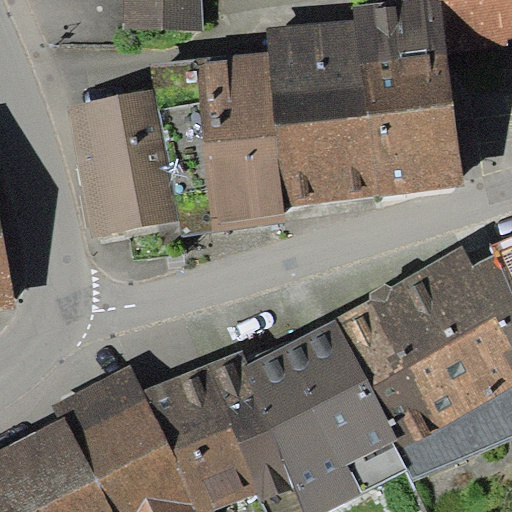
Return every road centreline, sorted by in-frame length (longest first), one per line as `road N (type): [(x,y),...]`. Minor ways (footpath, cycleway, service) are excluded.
road 1 (residential): [(55,316),(144,303),(511,187)]
road 2 (tertiary): [(0,70),(50,200),(60,257),(55,316)]
